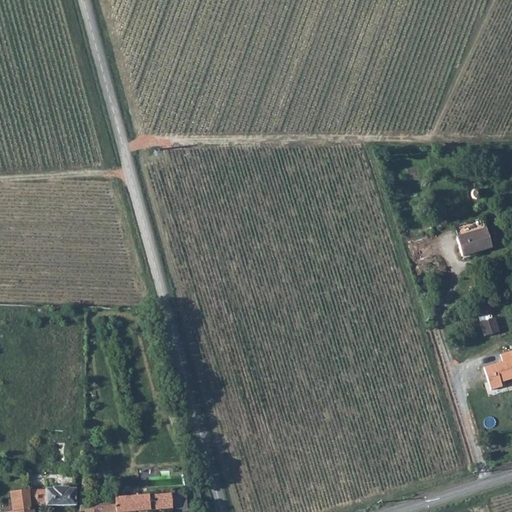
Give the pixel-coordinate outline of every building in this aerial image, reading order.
[(491,246),(484,227),(453,238),(460,257),(491,246)] [(500,331),(495,318),(481,323),(485,337),(500,331)] [(491,391),(502,388),(501,384),(511,379),(511,352),(502,356),(504,362),(483,369),(491,391)] [(23,489),(11,490),(14,509),(8,510),(7,511),(33,511),(33,507),(29,507),(28,503),(76,504),(76,502),(76,487),(62,487),(45,487),(45,488),(29,488),(23,489)] [(171,493),(151,495),(152,508),(172,506),(171,493)] [(80,499),(80,502),(80,509),(86,509),(86,511),(107,511),(152,508),(151,495),(88,499),(80,499)]
